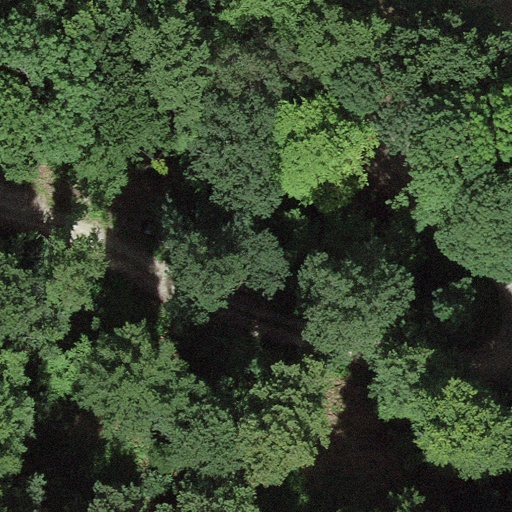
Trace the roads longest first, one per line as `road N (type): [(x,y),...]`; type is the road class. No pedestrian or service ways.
road 1 (track): [(0,221),(371,353),(492,356),(511,344)]
road 2 (track): [(511,305),(292,85),(234,0)]
